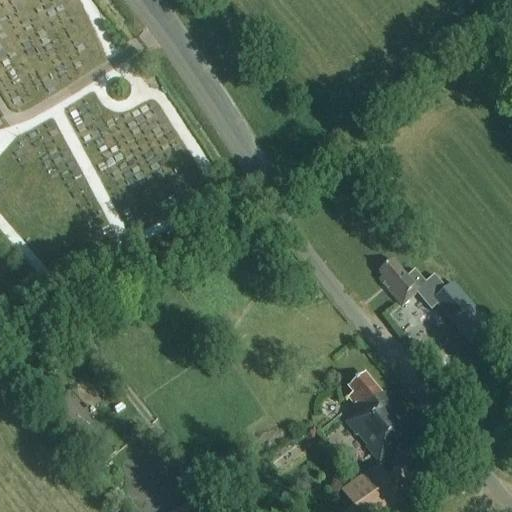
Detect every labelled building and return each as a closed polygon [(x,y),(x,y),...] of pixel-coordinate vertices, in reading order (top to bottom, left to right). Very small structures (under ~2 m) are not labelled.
[(407,279),(393,263),(379,274),(384,279),(380,282),(403,308),(423,290),(411,276),(407,279)] [(468,344),(486,327),(453,286),(433,303),(468,344)] [(382,396),(365,375),(347,390),(351,396),(346,400),(358,414),(344,425),(355,439),(357,438),(366,449),(365,450),(378,467),(417,435),(384,395),(382,396)] [(511,415),(511,389),(495,402),(509,418),(511,415)] [(386,479),(378,467),(341,493),(353,511),(351,511),(393,511),(420,493),(402,468),(386,479)]
